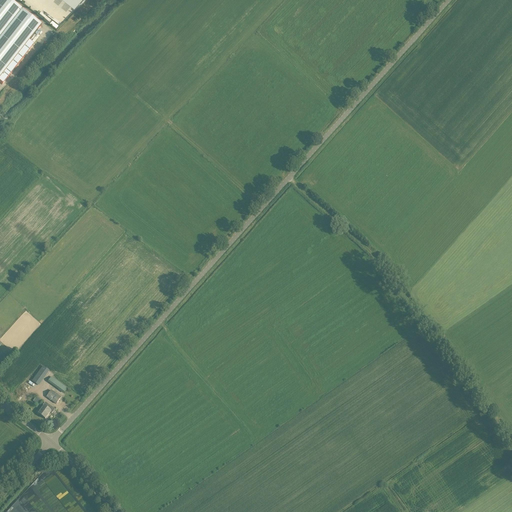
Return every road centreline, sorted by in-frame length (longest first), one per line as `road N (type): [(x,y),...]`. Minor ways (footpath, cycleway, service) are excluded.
road 1 (unclassified): [(51,441),(448,0)]
road 2 (track): [(511,445),(374,258),(287,180)]
